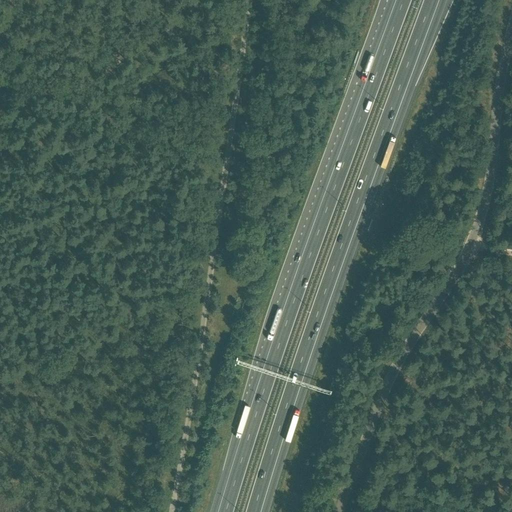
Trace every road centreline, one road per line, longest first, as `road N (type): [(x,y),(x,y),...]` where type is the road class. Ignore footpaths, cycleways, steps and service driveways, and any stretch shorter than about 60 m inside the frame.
road 1 (motorway): [(257,511),(334,268),(435,0)]
road 2 (motorway): [(398,0),(221,511)]
road 3 (track): [(170,511),(249,0)]
road 4 (unclassified): [(340,511),(391,384),(471,249),(490,200),(511,39)]
